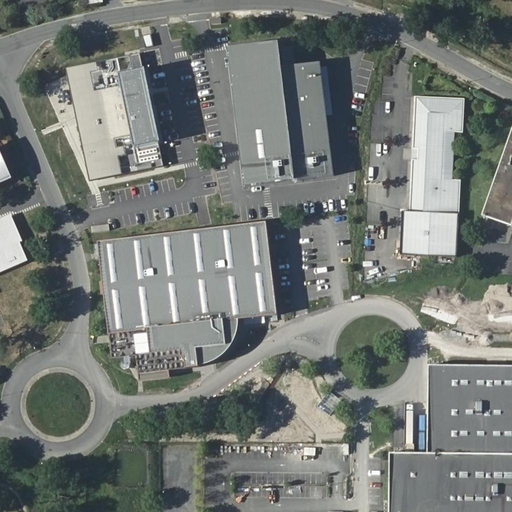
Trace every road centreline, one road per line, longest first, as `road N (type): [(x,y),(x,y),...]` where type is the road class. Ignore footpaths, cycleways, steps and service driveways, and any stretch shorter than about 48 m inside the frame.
road 1 (unclassified): [(0,48),(71,25),(178,7),(306,5),(345,9),(511,92)]
road 2 (unclassified): [(0,71),(73,241),(79,358)]
road 3 (unknown): [(366,468),(237,466),(219,477),(219,503),(238,511)]
road 4 (unclassified): [(12,422),(24,438),(54,452),(98,434),(106,389),(79,358)]
